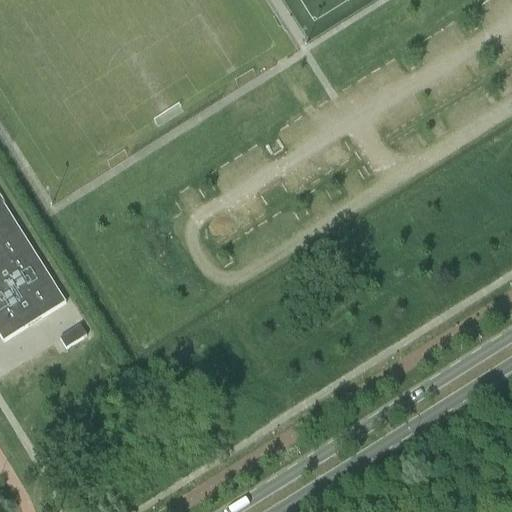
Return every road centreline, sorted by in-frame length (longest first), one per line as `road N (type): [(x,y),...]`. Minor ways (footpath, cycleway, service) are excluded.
road 1 (tertiary): [(511,335),(230,511)]
road 2 (tertiary): [(275,511),(511,364)]
